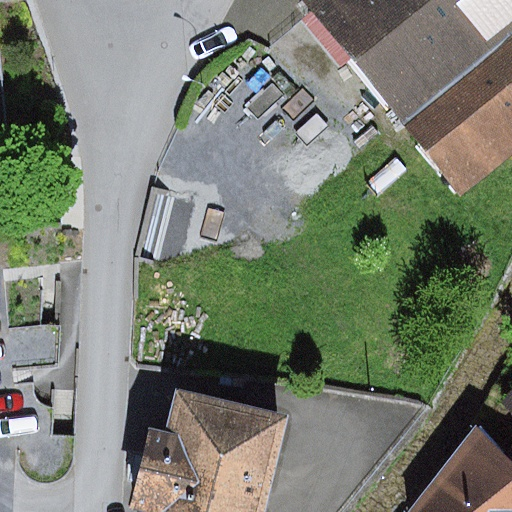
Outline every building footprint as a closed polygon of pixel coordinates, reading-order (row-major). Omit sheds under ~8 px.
[(511,0),(324,0),(476,184),(511,152),(511,0)] [(0,511),(21,511),(21,500),(19,437),(74,439),(78,351),(82,262),(12,268),(0,39),(0,511)] [(264,511),(289,414),(179,387),(148,511),(264,511)] [(511,399),(503,410),(511,416),(511,399)] [(511,511),(511,464),(465,431),(407,511),(511,511)]
